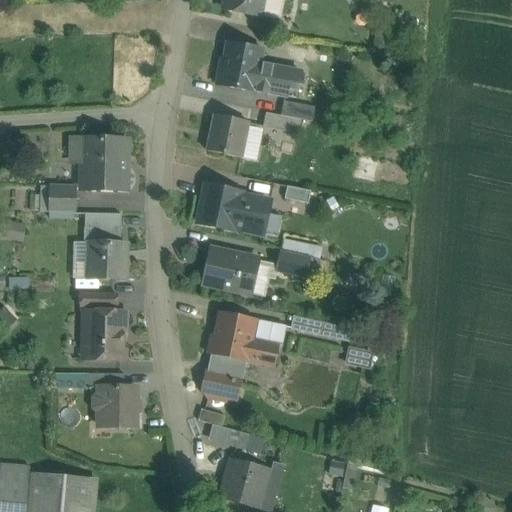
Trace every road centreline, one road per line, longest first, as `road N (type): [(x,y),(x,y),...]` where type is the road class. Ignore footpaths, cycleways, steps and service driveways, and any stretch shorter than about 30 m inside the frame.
road 1 (residential): [(166,114),(154,218),(160,299),(196,511)]
road 2 (residential): [(0,124),(166,114)]
